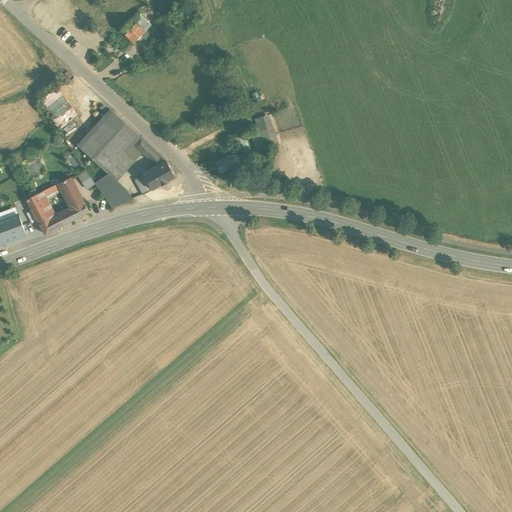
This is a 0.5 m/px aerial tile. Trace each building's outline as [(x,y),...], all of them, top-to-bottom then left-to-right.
[(175,7),(157,22),(161,27),(180,13),(175,7)] [(151,25),(139,14),(138,13),(132,20),(143,30),(145,28),(147,30),(151,25)] [(132,20),(121,31),(135,44),(145,32),(143,30),(132,20)] [(169,24),(166,26),(164,28),(164,31),(165,34),(168,36),(171,36),(174,35),(175,32),(176,29),(175,27),(172,25),(169,24)] [(79,118),(63,88),(43,99),(59,129),(79,118)] [(111,110),(79,146),(104,168),(108,173),(109,172),(125,154),(133,145),(140,137),(111,110)] [(259,131),(252,133),(257,149),(272,144),(266,124),(258,127),(259,131)] [(244,135),(235,138),(240,150),(248,148),(244,135)] [(150,145),(140,137),(133,145),(142,153),(143,152),(158,167),(167,162),(150,145)] [(125,154),(109,172),(118,180),(134,163),(125,154)] [(231,156),(216,163),(221,172),(235,166),(235,165),(239,163),(240,164),(240,163),(240,160),(241,160),(241,159),(240,159),(239,157),(239,156),(236,155),(236,154),(235,154),(235,155),(231,157),(231,156)] [(158,167),(150,172),(149,170),(145,172),(146,174),(137,179),(145,194),(162,185),(168,183),(167,182),(176,177),(167,162),(158,167)] [(118,180),(109,172),(108,173),(109,173),(104,179),(102,181),(95,183),(113,207),(134,199),(127,188),(118,180)] [(72,177),(61,182),(62,186),(72,206),(83,200),(72,177)] [(57,185),(46,190),(48,194),(59,189),(57,185)] [(51,221),(37,195),(27,200),(45,234),(56,230),(51,221)] [(83,200),(72,206),(71,210),(58,217),(63,226),(89,212),(83,200)] [(26,214),(32,224),(37,221),(32,211),(26,214)] [(0,244),(26,235),(19,215),(0,221),(0,244)] [(58,217),(51,221),(56,230),(63,226),(58,217)]
